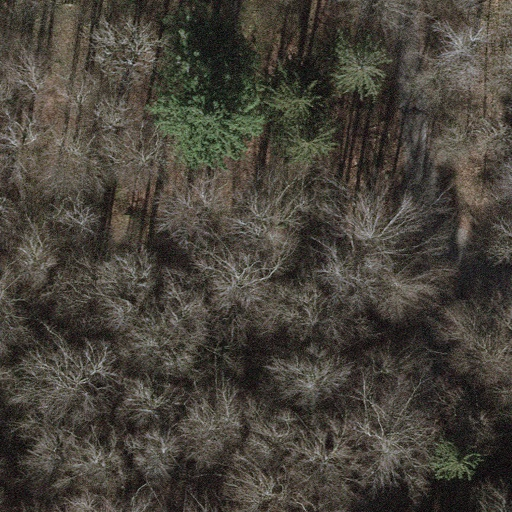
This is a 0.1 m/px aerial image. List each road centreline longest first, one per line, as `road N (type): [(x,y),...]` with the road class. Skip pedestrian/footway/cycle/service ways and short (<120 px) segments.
road 1 (track): [(414,0),(449,287)]
road 2 (track): [(437,336),(425,408),(382,501),(360,511)]
